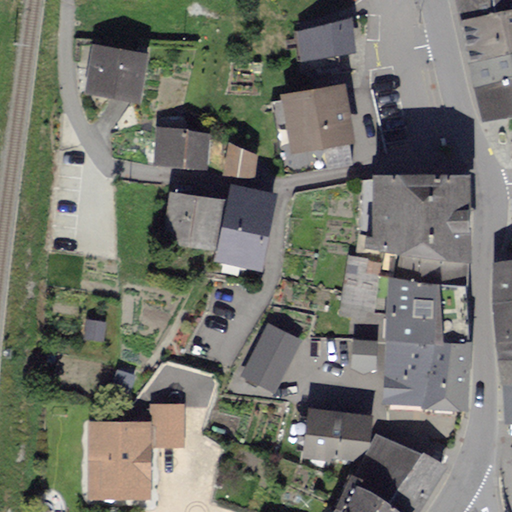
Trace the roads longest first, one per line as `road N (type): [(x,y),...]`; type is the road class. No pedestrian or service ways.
road 1 (secondary): [(442,40),(485,185),(479,422),(473,463),(454,499)]
road 2 (residential): [(278,184),(109,168),(66,96),(64,5)]
road 3 (residential): [(278,184),(260,298),(225,357)]
road 4 (residential): [(418,162),(405,52),(442,40)]
road 5 (residential): [(418,162),(278,184)]
